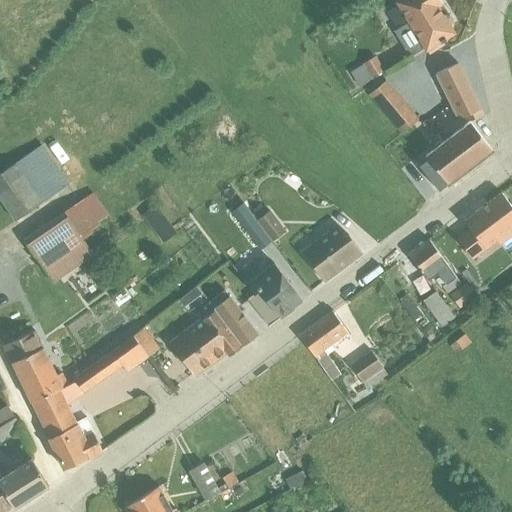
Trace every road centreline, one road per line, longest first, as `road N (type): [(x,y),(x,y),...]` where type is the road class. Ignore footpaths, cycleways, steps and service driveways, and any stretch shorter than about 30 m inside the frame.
road 1 (residential): [(511,159),(63,503)]
road 2 (residential): [(498,0),(489,30),(511,131)]
